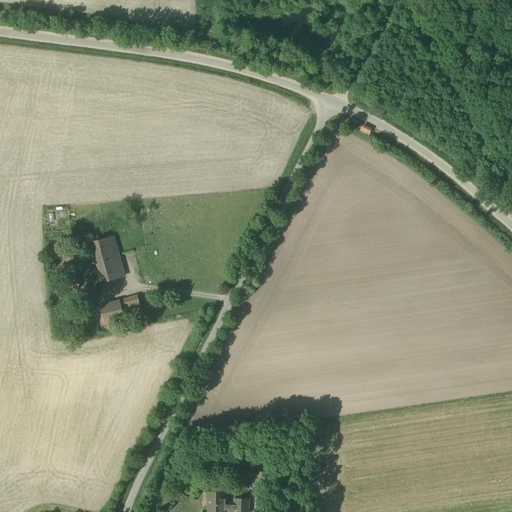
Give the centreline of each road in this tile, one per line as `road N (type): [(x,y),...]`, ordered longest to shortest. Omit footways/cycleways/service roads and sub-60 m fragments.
road 1 (unclassified): [(332,103),(126,511)]
road 2 (unclassified): [(0,32),(179,55),(332,103)]
road 3 (unclassified): [(332,103),(411,143),(511,225)]
